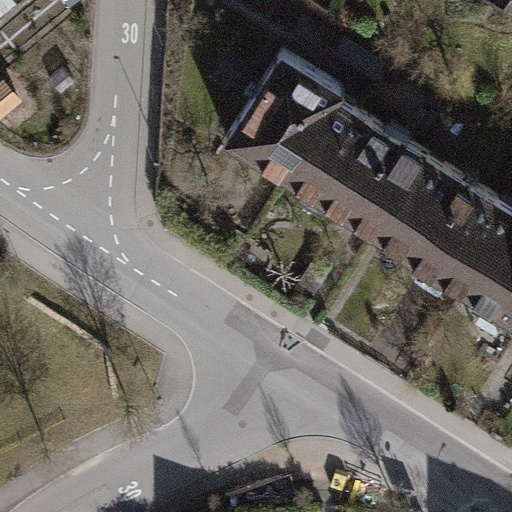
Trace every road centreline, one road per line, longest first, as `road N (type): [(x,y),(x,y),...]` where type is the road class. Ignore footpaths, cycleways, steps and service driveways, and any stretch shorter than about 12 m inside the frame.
road 1 (residential): [(77,230),(330,390)]
road 2 (residential): [(64,511),(169,455),(330,390)]
road 3 (residential): [(330,390),(511,509)]
road 4 (residential): [(77,230),(116,117)]
